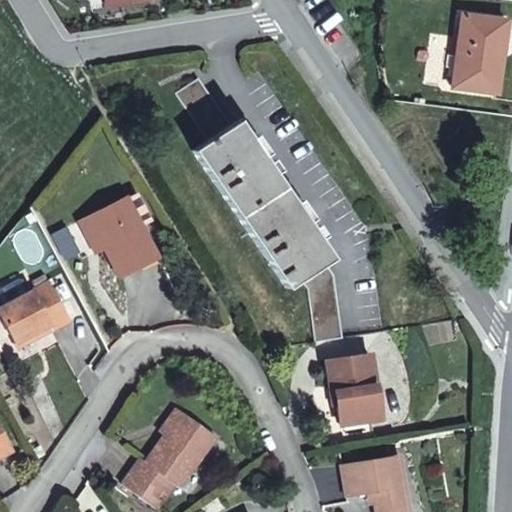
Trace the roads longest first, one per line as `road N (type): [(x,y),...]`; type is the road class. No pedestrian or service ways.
road 1 (residential): [(24,511),(139,353),(171,337),(209,339),(246,359),(305,511)]
road 2 (residential): [(511,348),(296,21)]
road 3 (residential): [(296,21),(72,48),(55,45),(24,0)]
road 4 (unknown): [(213,32),(361,267)]
